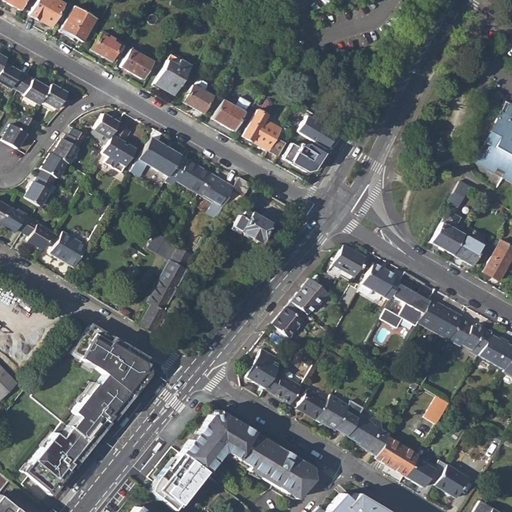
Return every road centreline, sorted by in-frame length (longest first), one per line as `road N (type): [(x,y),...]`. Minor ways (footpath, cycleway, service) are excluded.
road 1 (tertiary): [(328,208),(452,0)]
road 2 (residential): [(118,94),(328,208)]
road 3 (residential): [(0,252),(193,370)]
road 4 (residential): [(328,208),(354,213),(401,251),(511,315)]
road 5 (tertiary): [(193,370),(328,208)]
road 6 (tertiary): [(193,370),(78,511)]
road 7 (residential): [(193,370),(339,461)]
road 8 (residential): [(0,182),(23,173),(69,115),(118,94)]
road 9 (residential): [(0,27),(118,94)]
